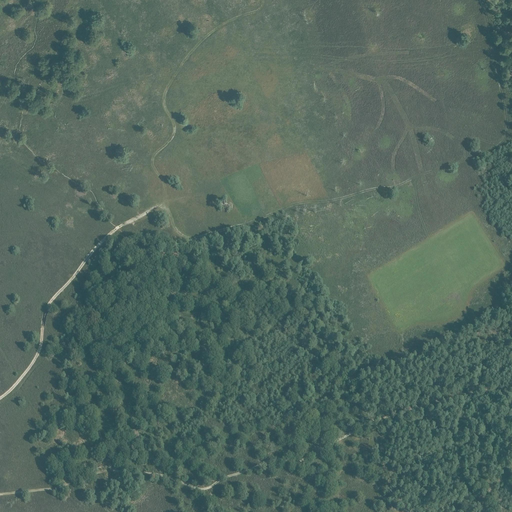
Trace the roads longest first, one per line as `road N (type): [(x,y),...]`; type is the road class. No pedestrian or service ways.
road 1 (track): [(164,204),(170,242),(307,201),(394,187),(497,146),(506,116),(480,0)]
road 2 (track): [(0,398),(34,359),(48,305),(93,250),(164,204),(166,186),(151,160),(172,135),(163,98),(181,64),(209,33),(263,8),(263,0)]
